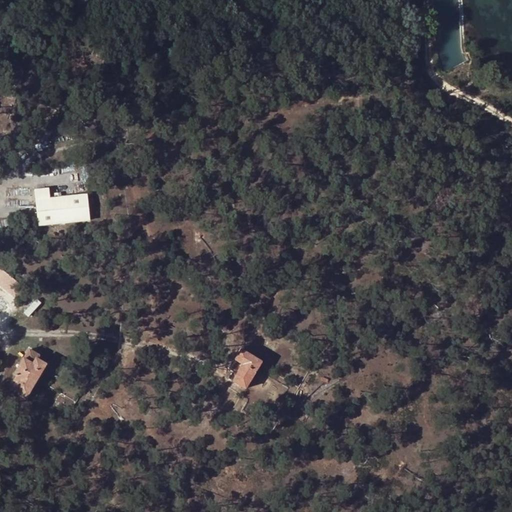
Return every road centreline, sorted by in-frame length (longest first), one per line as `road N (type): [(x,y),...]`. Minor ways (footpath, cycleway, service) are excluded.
road 1 (track): [(4,333),(170,348),(229,381)]
road 2 (track): [(511,124),(435,75),(427,0)]
